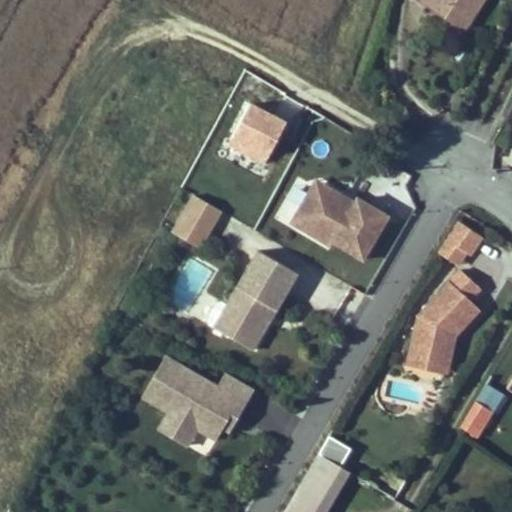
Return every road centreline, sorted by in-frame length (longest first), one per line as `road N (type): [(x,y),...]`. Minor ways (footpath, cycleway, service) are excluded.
road 1 (residential): [(457,179),(261,511)]
road 2 (track): [(164,0),(457,179)]
